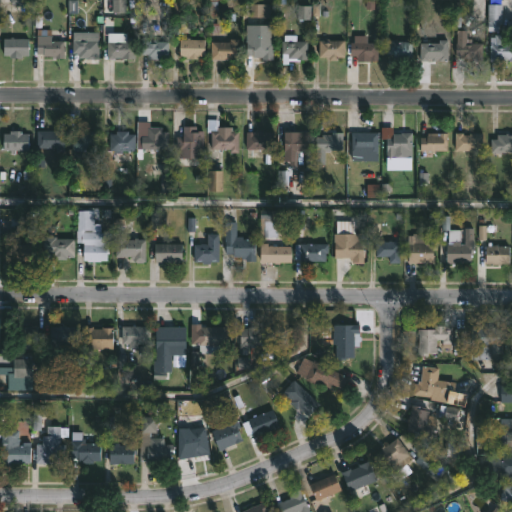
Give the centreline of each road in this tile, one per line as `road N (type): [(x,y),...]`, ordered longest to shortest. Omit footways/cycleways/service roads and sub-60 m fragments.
road 1 (residential): [(511,296),(0,293)]
road 2 (residential): [(511,96),(0,95)]
road 3 (residential): [(386,296),(388,346),(376,408),(316,452),(235,483),(175,495),(0,495)]
